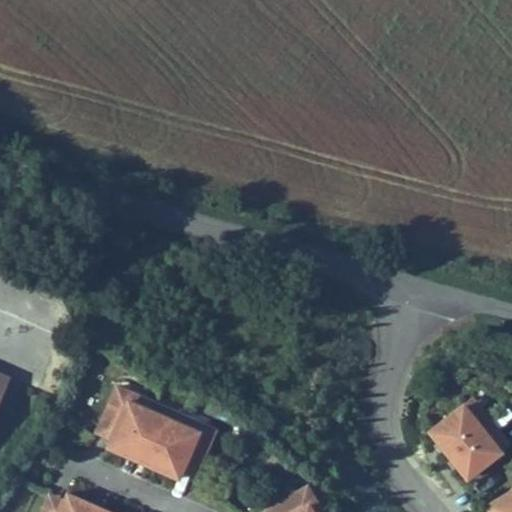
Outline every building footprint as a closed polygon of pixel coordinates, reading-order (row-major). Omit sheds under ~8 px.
[(0,416),(1,417),(17,378),(5,373),(0,384),(0,416)] [(190,473),(207,437),(110,392),(93,429),(107,435),(103,443),(99,451),(118,460),(121,452),(125,443),(138,449),(134,458),(130,465),(169,483),(172,476),(177,467),(190,473)] [(508,455),(471,408),(429,441),(466,488),(508,455)] [(103,443),(107,435),(93,429),(89,437),(103,443)] [(134,458),(138,449),(125,443),(121,452),(134,458)] [(186,482),(190,473),(177,467),(172,476),(186,482)] [(106,511),(92,506),(89,511),(74,511),(77,507),(80,500),(60,492),(56,500),(52,509),(39,503),(34,511),(106,511)] [(316,511),(304,493),(272,511),(316,511)] [(52,509),(56,500),(42,494),(39,503),(52,509)] [(511,511),(511,500),(492,511),(511,511)]
